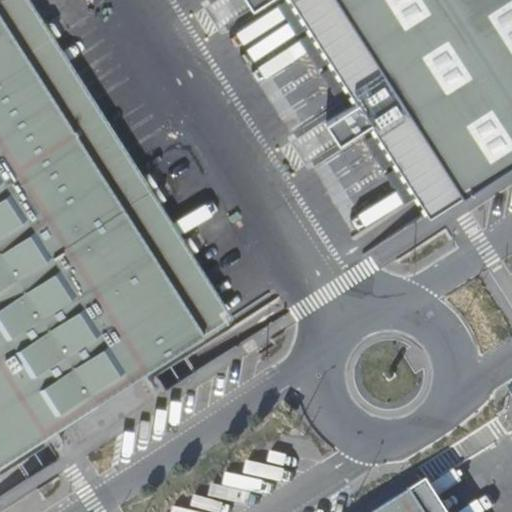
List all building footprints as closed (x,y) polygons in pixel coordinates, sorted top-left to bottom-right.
[(193,251),(185,237),(184,238),(172,246),(149,208),(160,201),(161,200),(144,174),(132,181),(44,44),(55,37),(47,24),(36,32),(15,0),(0,0),(0,463),(222,322),(181,258),(192,251),(193,251)] [(15,0),(36,32),(47,24),(31,0),(15,0)] [(430,211),(511,159),(511,0),(248,0),(252,6),(262,0),(295,0),(359,99),(325,120),(338,141),(372,120),(430,211)] [(44,44),(132,181),(143,174),(55,37),(44,44)] [(149,208),(172,246),(184,238),(185,237),(161,200),(160,201),(149,208)] [(181,258),(222,322),(233,315),(193,251),(192,251),(181,258)] [(428,511),(415,491),(382,511),(428,511)]
